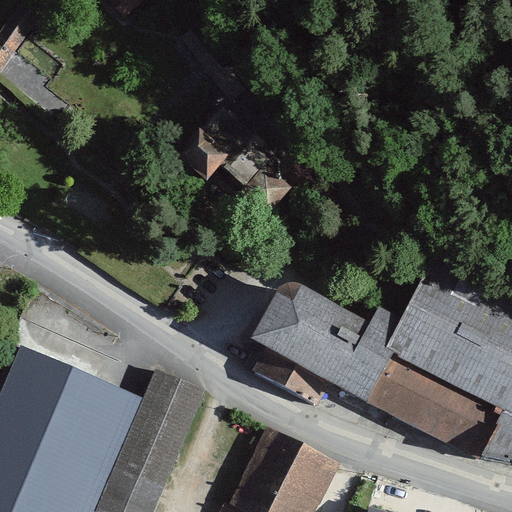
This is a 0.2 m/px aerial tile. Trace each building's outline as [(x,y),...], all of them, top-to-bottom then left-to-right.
[(11,10),(0,30),(0,63),(6,67),(31,21),(11,10)] [(215,103),(163,157),(191,184),(206,169),(227,189),(265,150),(215,103)] [(272,165),(247,190),(270,212),(295,187),(272,165)] [(511,285),(431,242),(391,319),(377,346),(386,351),(361,400),(471,452),(492,411),(511,422),(511,285)] [(265,295),(242,339),(267,352),(259,366),(314,395),(322,379),(361,400),(386,351),(377,346),(391,319),(367,306),(358,323),(290,287),(265,295)] [(141,398),(15,343),(0,376),(0,511),(91,511),(93,508),(141,398)] [(154,368),(141,398),(93,508),(102,511),(150,511),(203,389),(154,368)] [(338,464),(260,428),(222,511),(223,511),(315,511),(317,509),(338,464)]
